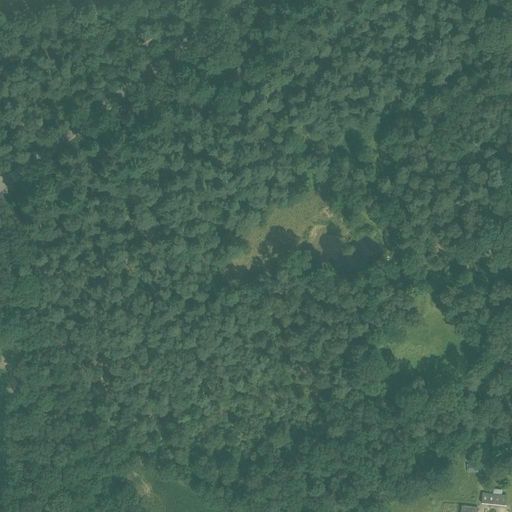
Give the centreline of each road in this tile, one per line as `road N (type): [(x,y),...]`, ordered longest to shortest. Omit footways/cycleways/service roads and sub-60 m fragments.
road 1 (track): [(51,356),(106,430),(141,438),(163,433),(255,375),(370,397),(479,450),(492,464)]
road 2 (tertiary): [(0,183),(240,0)]
road 3 (tertiary): [(0,444),(9,330),(0,230)]
